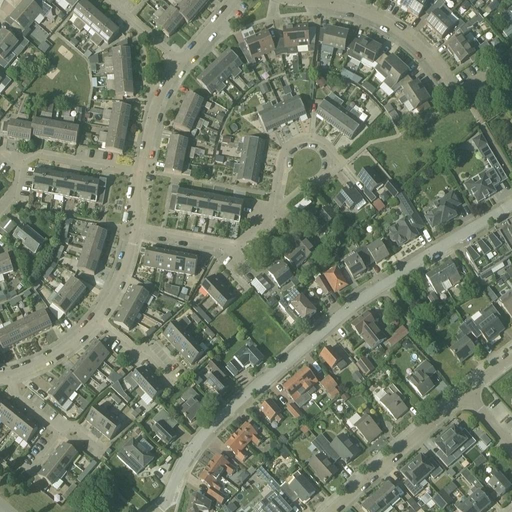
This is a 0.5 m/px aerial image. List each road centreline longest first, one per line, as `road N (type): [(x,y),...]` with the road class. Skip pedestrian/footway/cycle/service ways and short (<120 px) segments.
road 1 (residential): [(157,511),(202,440),(304,348),(371,293),(511,206)]
road 2 (residential): [(295,1),(360,10),(389,24),(462,90)]
road 3 (residential): [(330,511),(467,393)]
road 4 (residential): [(274,208),(282,156),(297,138),(316,135),(336,158),(328,175),(299,195)]
road 5 (residential): [(137,229),(236,248),(274,208)]
road 6 (residential): [(16,170),(38,156),(143,178)]
road 7 (residential): [(143,178),(156,93),(180,64)]
